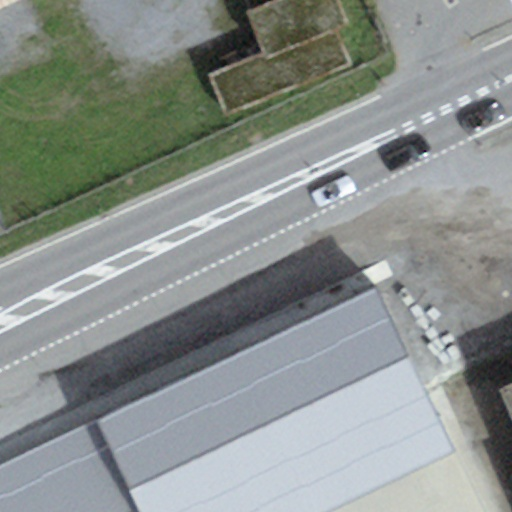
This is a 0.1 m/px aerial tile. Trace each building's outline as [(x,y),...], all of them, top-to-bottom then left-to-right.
[(0,0),(0,12),(25,3),(24,0),(0,0)] [(338,0),(241,0),(262,49),(209,76),(229,122),(352,64),(337,30),(350,28),(338,0)] [(141,511),(335,511),(456,456),(381,294),(100,424),(141,511)] [(511,384),(500,390),(511,417),(511,384)] [(0,511),(139,511),(141,511),(100,424),(0,470),(0,511)]
